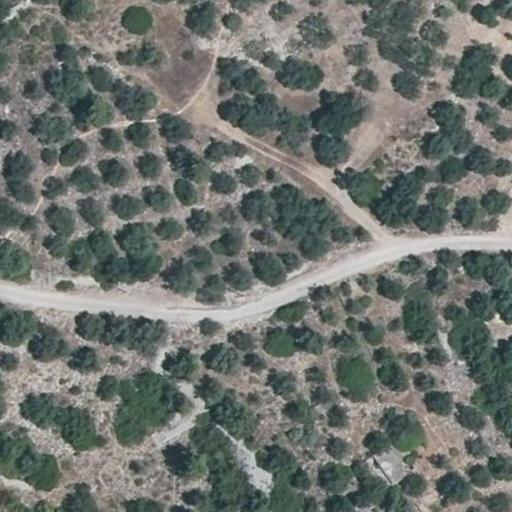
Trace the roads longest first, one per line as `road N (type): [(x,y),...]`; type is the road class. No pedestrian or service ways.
road 1 (unclassified): [(511,241),(377,250),(224,318),(0,285)]
road 2 (track): [(195,107),(312,178),(397,248)]
